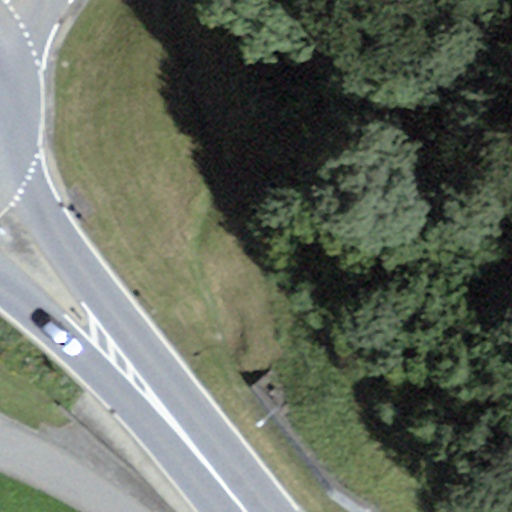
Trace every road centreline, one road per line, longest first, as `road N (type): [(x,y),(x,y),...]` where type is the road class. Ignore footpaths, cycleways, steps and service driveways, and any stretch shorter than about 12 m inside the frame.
road 1 (primary): [(248,511),(0,221)]
road 2 (primary): [(0,176),(20,127),(20,85),(0,36)]
road 3 (unclassified): [(0,442),(123,511)]
